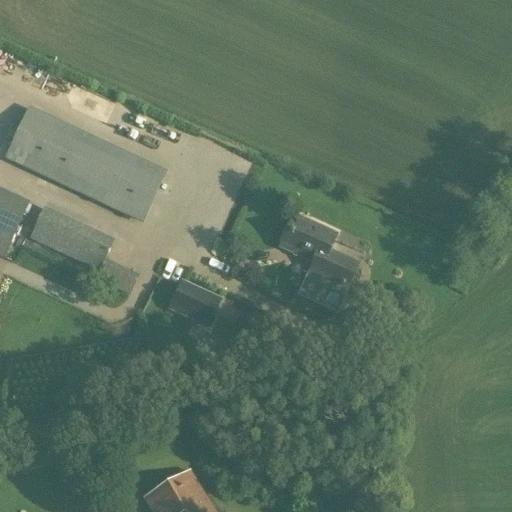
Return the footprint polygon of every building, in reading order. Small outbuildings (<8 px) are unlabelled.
[(168,174),(159,170),(32,111),(25,125),(23,129),(8,160),(135,221),(144,225),(168,174)] [(0,252),(5,255),(27,207),(0,194),(0,252)] [(30,241),(98,272),(100,273),(105,261),(113,242),(44,209),(42,215),(30,241)] [(327,255),(334,239),(295,221),(282,248),(320,266),(315,278),(343,292),(354,268),(327,255)] [(182,284),(169,312),(209,330),(222,301),(182,284)] [(370,353),(363,327),(302,343),(309,369),(370,353)] [(212,511),(191,475),(145,501),(151,511),(212,511)]
